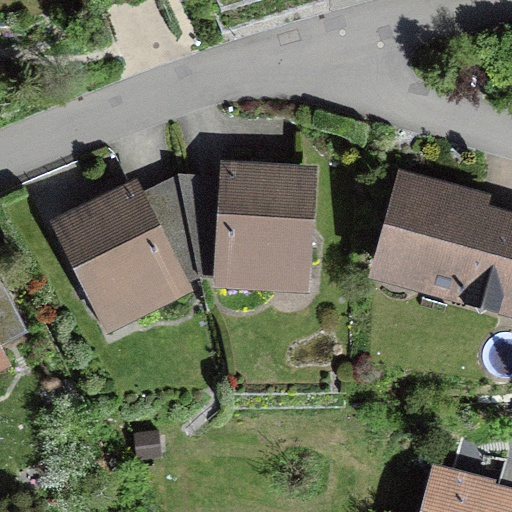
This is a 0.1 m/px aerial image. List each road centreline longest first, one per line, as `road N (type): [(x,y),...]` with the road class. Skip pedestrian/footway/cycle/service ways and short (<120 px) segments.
road 1 (residential): [(0,157),(209,75),(292,59)]
road 2 (residential): [(292,59),(511,132)]
road 3 (residential): [(292,59),(511,0)]
